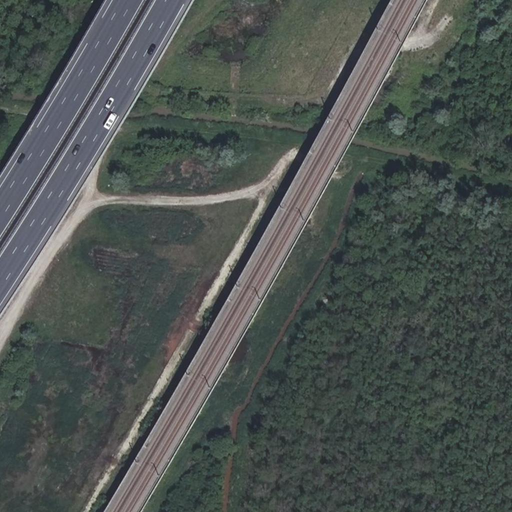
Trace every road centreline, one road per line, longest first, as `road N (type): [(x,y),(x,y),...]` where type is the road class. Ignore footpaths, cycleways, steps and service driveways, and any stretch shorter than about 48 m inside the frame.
road 1 (track): [(0,76),(308,102),(329,92),(356,46),(432,39),(459,0)]
road 2 (track): [(261,187),(262,202),(85,511)]
road 3 (motorway): [(0,287),(173,0)]
road 4 (motorway): [(125,0),(0,209)]
